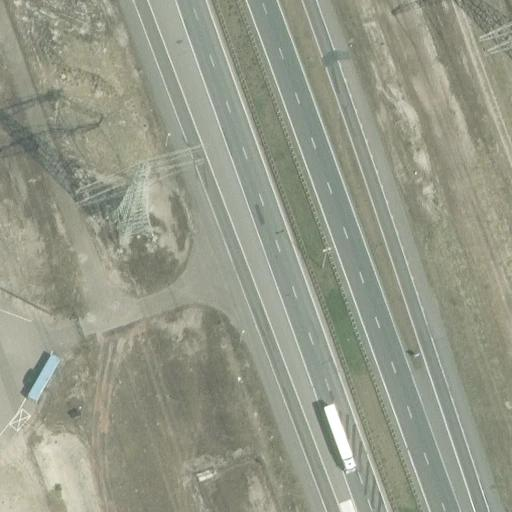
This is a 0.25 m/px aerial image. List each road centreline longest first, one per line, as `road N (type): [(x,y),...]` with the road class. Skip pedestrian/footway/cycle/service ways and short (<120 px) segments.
road 1 (trunk): [(139,0),(333,511)]
road 2 (trunk): [(443,511),(257,0)]
road 3 (trunk): [(189,0),(368,511)]
road 4 (trunk): [(480,511),(307,0)]
